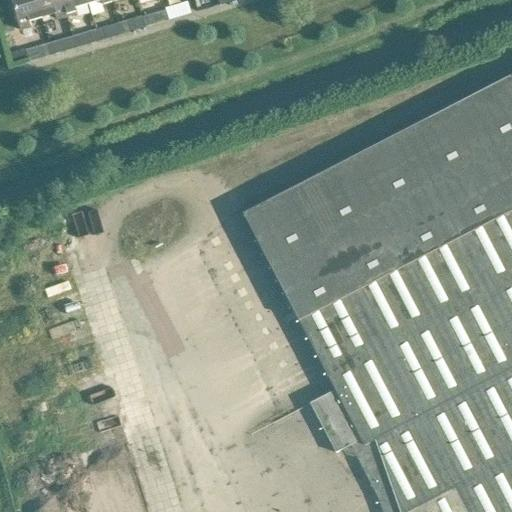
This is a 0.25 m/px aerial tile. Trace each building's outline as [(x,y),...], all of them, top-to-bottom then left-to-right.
[(41,18),(35,0),(9,0),(19,30),(30,27),(28,22),(41,18)] [(55,19),(65,15),(60,0),(35,0),(41,18),(53,14),(55,19)] [(87,4),(85,0),(60,0),(65,15),(76,12),(75,8),(87,4)] [(194,0),(177,0),(179,11),(196,9),(194,0)] [(141,18),(144,28),(168,21),(165,11),(141,18)] [(120,35),(144,28),(141,18),(117,25),(120,35)] [(98,42),(120,35),(117,25),(95,31),(98,42)] [(75,48),(98,42),(95,31),(72,38),(75,48)] [(52,55),(75,48),(72,38),(49,45),(52,55)] [(29,62),(52,55),(49,45),(25,52),(29,62)] [(299,286),(449,220),(426,167),(424,168),(414,146),(393,156),(389,146),(262,202),(299,286)] [(239,261),(277,246),(274,238),(236,253),(239,261)] [(350,429),(367,433),(370,419),(353,415),(350,429)] [(68,499),(43,505),(45,511),(57,511),(71,509),(68,499)]
